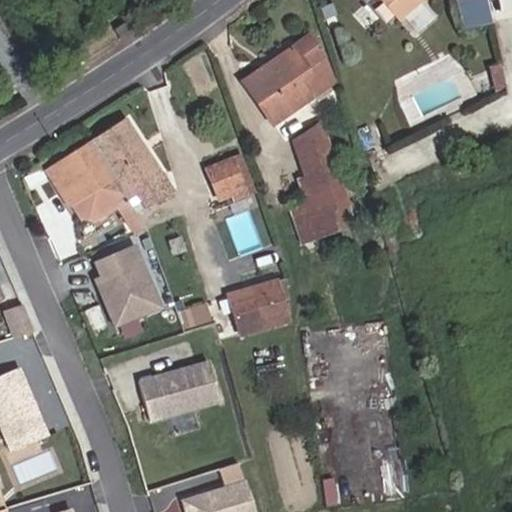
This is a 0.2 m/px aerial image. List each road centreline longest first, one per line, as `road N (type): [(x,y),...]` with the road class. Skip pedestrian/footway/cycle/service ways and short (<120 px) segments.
road 1 (residential): [(0,191),(122,511)]
road 2 (tertiary): [(0,144),(217,0)]
